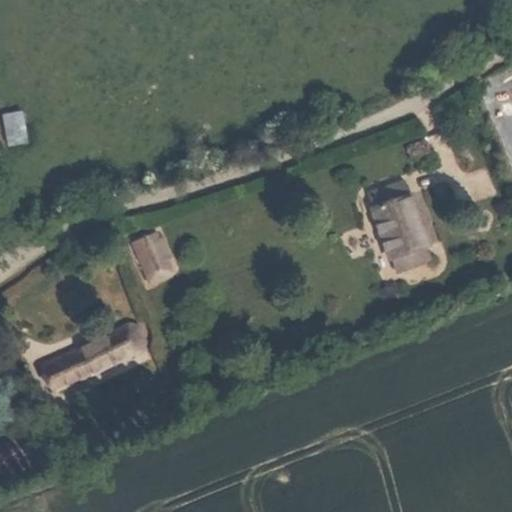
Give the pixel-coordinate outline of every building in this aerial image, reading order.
[(402,265),(418,260),(412,245),(424,241),(429,239),(411,190),(406,192),(399,174),(372,184),(378,199),(371,202),(390,255),(398,253),(402,265)] [(161,238),(141,246),(151,273),(171,266),(161,238)] [(412,245),(418,260),(429,256),(424,241),(412,245)] [(54,379),(137,344),(135,338),(141,336),(136,324),(130,327),(128,322),(119,326),(118,323),(44,354),(54,379)] [(0,476),(11,473),(5,458),(0,459),(0,476)]
